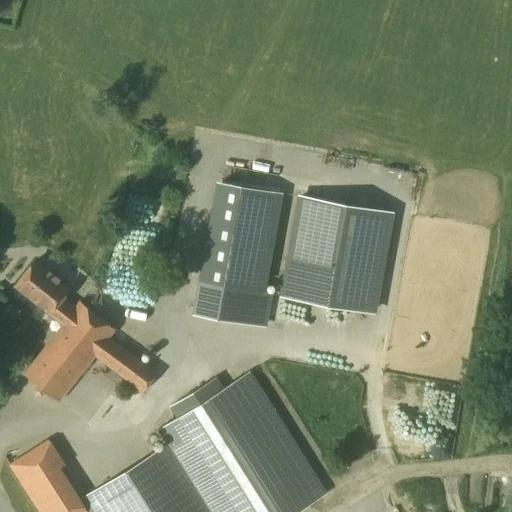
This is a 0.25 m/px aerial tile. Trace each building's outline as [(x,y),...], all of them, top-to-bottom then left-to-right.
[(282,188),(282,172),(235,170),(234,186),(282,188)] [(390,213),(301,197),(284,295),(372,311),(390,213)] [(75,305),(63,296),(70,287),(36,260),(15,286),(49,314),(48,315),(62,325),(23,374),(59,403),(95,357),(143,393),(158,373),(111,338),(116,330),(80,301),(75,305)] [(197,313),(260,324),(265,292),(203,281),(197,313)] [(296,511),(327,493),(250,371),(224,388),(217,377),(169,407),(177,418),(158,430),(168,445),(81,498),(89,511),(296,511)] [(65,465),(48,439),(9,464),(37,511),(87,511),(61,468),(65,465)]
